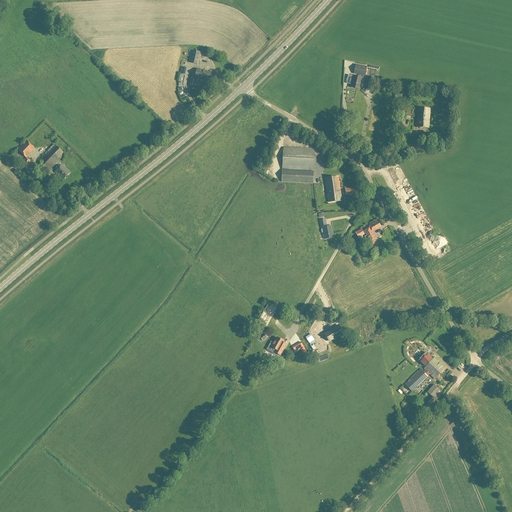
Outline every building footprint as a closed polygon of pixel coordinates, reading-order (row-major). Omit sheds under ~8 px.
[(200,59),(201,53),(192,50),(190,57),(200,59)] [(199,65),(200,59),(190,57),(189,63),(199,65)] [(365,76),(367,67),(356,65),(354,74),(359,75),(359,77),(352,76),(350,88),(360,90),(362,78),(363,75),(365,76)] [(199,72),(200,70),(197,69),(194,79),(195,79),(193,84),(199,85),(201,80),(200,80),(202,73),(199,72)] [(200,80),(201,80),(204,81),(204,80),(209,81),(211,73),(205,71),(200,70),(199,72),(202,73),(200,80)] [(400,107),(401,95),(394,95),(393,107),(400,107)] [(428,128),(430,109),(418,108),(416,127),(428,128)] [(19,150),(27,157),(35,148),(28,141),(19,150)] [(409,153),(422,148),(419,141),(406,147),(409,153)] [(58,158),(63,153),(54,144),(47,151),(48,152),(39,162),(43,166),(49,171),(58,161),(58,158)] [(313,170),(315,149),(283,148),(282,169),(313,170)] [(27,170),(31,161),(25,158),(21,167),(27,170)] [(64,179),(70,173),(61,165),(55,172),(58,175),(59,175),(64,179)] [(281,182),(313,184),(313,171),(282,170),(281,182)] [(328,203),(341,201),(338,177),(325,178),(327,195),(328,203)] [(346,195),(356,194),(355,187),(345,189),(346,195)] [(323,233),(325,239),(333,238),(331,226),(326,227),(325,219),(319,220),(321,228),(322,228),(323,229),(322,229),(321,230),(322,233),(323,233)] [(372,232),(380,227),(377,221),(369,227),(370,228),(364,231),(367,235),(364,237),(368,242),(370,241),(370,242),(376,239),(372,232)] [(364,235),(361,229),(356,232),(359,238),(364,235)] [(333,339),(339,335),(343,333),(338,326),(333,329),(333,328),(333,329),(331,330),(331,329),(330,330),(331,330),(325,334),(329,341),(333,339)] [(271,342),(267,350),(274,354),(275,353),(280,355),(284,349),(281,347),(283,342),(284,341),(277,338),(274,343),(271,342)] [(437,359),(435,362),(426,353),(419,361),(425,367),(424,369),(435,380),(446,368),(437,360),(437,359)] [(412,392),(428,377),(420,369),(405,384),(412,392)] [(434,385),(427,392),(436,400),(443,393),(434,385)]
